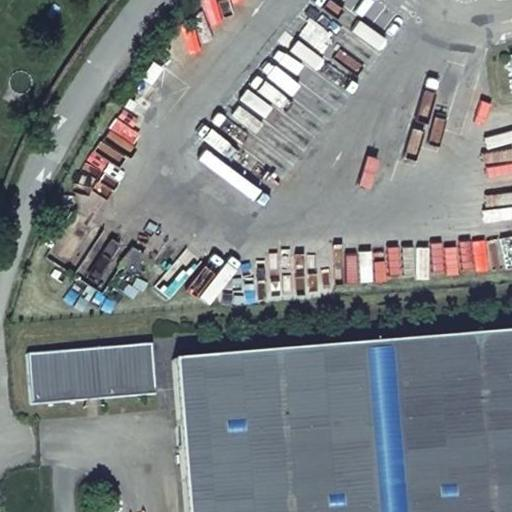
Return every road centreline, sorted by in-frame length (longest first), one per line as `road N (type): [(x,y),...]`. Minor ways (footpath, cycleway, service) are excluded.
road 1 (tertiary): [(159,0),(63,121),(0,294)]
road 2 (unknown): [(265,0),(180,112),(170,131),(171,162),(177,178),(221,208),(285,212)]
road 3 (unknown): [(415,3),(285,212)]
road 4 (unknown): [(285,212),(436,195)]
